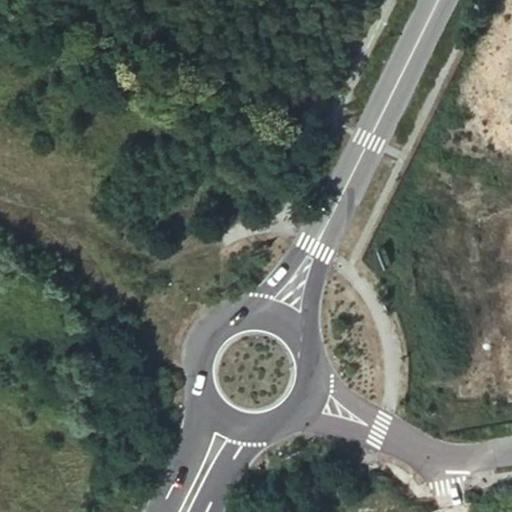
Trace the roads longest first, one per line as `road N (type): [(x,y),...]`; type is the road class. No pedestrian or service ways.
road 1 (tertiary): [(434,0),(313,246)]
road 2 (unclassified): [(511,450),(457,460),(378,430)]
